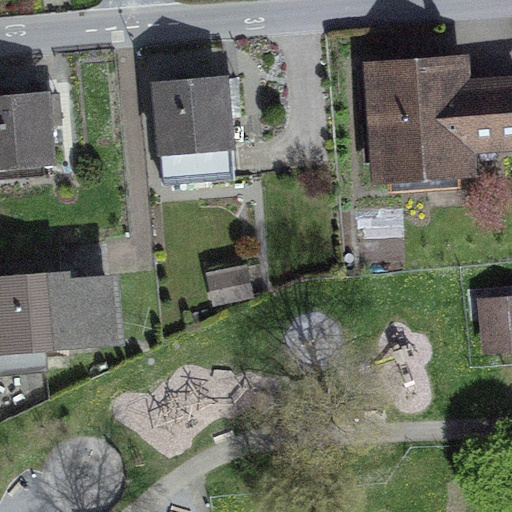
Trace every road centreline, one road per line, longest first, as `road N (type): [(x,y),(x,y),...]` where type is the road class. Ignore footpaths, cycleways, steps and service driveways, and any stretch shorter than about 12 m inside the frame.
road 1 (residential): [(445,0),(132,27)]
road 2 (residential): [(132,27),(0,38)]
